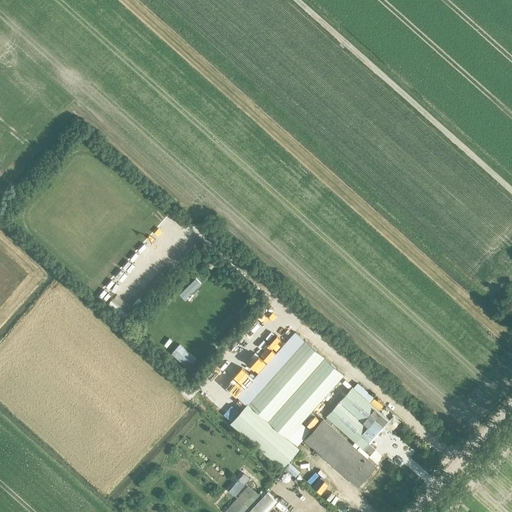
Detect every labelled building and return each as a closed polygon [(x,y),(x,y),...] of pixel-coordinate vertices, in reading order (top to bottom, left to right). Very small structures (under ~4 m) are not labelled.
[(296,331),(238,395),(248,404),(231,423),(282,468),(300,447),(298,445),(311,430),(302,422),(345,374),(296,331)] [(172,351),(188,366),(197,357),(181,342),(172,351)] [(389,419),(369,401),(373,397),(358,384),(354,388),(353,387),(327,416),(364,449),(370,454),(375,448),(369,443),(389,419)] [(316,415),(308,422),(311,425),(318,418),(316,415)] [(358,484),(375,465),(323,420),(306,439),(358,484)] [(310,476),(308,479),(322,492),(331,483),(323,476),(325,473),(319,468),(308,458),(300,467),(310,476)] [(372,497),(391,480),(382,471),(364,488),(372,497)] [(248,484),(235,499),(231,504),(224,511),(238,511),(256,492),(248,484)] [(339,490),(331,500),(335,504),(344,494),(339,490)] [(278,511),(275,508),(264,498),(250,511),(278,511)]
